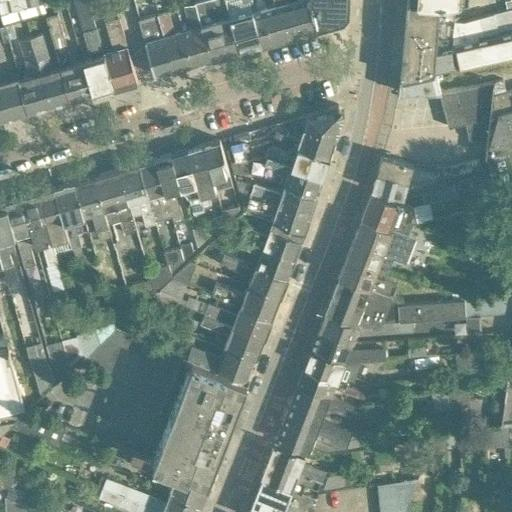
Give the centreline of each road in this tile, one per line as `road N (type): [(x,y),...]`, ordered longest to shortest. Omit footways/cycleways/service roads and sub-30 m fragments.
road 1 (residential): [(218,511),(359,132),(371,53)]
road 2 (residential): [(0,161),(371,53)]
